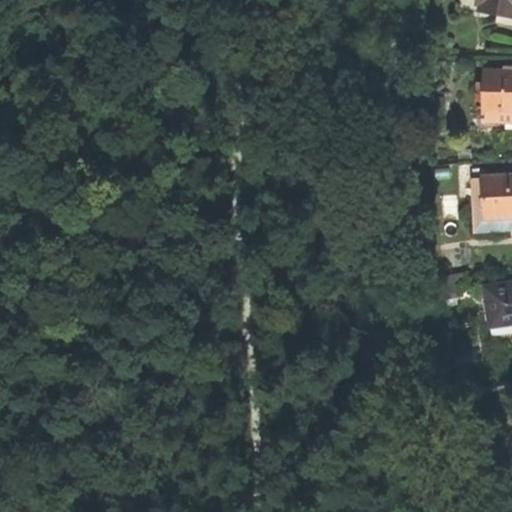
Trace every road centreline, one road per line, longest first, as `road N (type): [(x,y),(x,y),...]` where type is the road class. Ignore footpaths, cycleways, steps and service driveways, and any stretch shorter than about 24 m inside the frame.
road 1 (track): [(198,0),(220,43),(245,209),(261,511)]
road 2 (track): [(511,381),(430,398),(424,381),(402,47),(408,0)]
